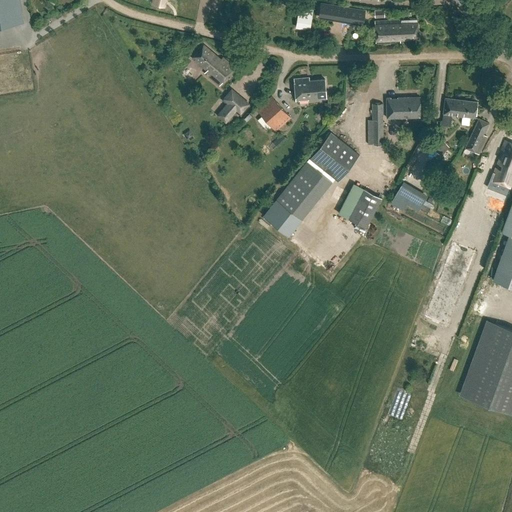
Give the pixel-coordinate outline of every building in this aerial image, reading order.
[(0,0),(0,25),(23,22),(19,0),(0,0)] [(321,5),(319,16),(362,23),(364,12),(365,12),(365,11),(320,4),(321,5)] [(299,13),(296,27),(309,29),(311,15),(299,13)] [(376,44),(400,42),(399,40),(417,39),(416,18),(374,21),(376,44)] [(219,58),(203,45),(192,58),(206,70),(204,73),(218,85),(233,67),(220,56),(219,58)] [(311,80),(310,77),(294,79),(296,100),(325,97),(324,79),(311,80)] [(231,88),(222,99),(226,103),(228,104),(237,93),(231,88)] [(275,131),(290,118),(271,96),(256,110),(275,131)] [(386,118),(419,117),(419,97),(386,97),(386,118)] [(475,118),(477,102),(445,98),(443,114),(475,118)] [(436,100),(420,101),(420,118),(436,117),(436,100)] [(228,104),(226,103),(216,115),(226,123),(236,111),(228,104)] [(367,144),(383,144),(382,103),(371,103),(372,120),(367,120),(367,144)] [(479,153),(486,136),(483,135),(489,123),(478,118),(465,148),(479,153)] [(338,180),(359,154),(330,131),(308,157),(324,170),(338,180)] [(281,134),(272,142),(277,147),(286,139),(281,134)] [(432,146),(440,155),(448,148),(441,139),(432,146)] [(511,143),(505,141),(500,151),(502,152),(491,181),(510,188),(511,181),(511,143)] [(485,168),(478,165),(471,181),(478,183),(485,168)] [(366,228),(381,197),(353,183),(338,213),(366,228)] [(401,184),(390,203),(402,210),(405,204),(417,211),(425,198),(401,184)] [(462,196),(465,190),(457,187),(455,193),(462,196)] [(288,236),(301,220),(276,200),(263,216),(288,236)] [(490,200),(485,212),(493,215),(497,204),(490,200)] [(511,201),(501,231),(509,234),(493,279),(511,286),(511,201)] [(508,204),(500,201),(494,218),(501,221),(508,204)] [(323,237),(330,243),(335,237),(328,231),(323,237)] [(316,245),(321,238),(317,235),(311,242),(316,245)] [(448,240),(424,317),(447,324),(471,247),(448,240)] [(511,413),(511,328),(506,326),(479,402),(511,413)]
